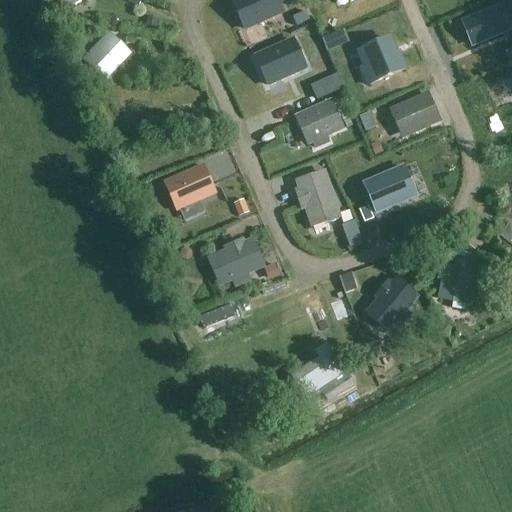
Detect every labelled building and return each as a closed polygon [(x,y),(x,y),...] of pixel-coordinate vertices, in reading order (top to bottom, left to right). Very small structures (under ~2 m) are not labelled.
[(58,0),(65,12),(86,0),(58,0)] [(125,0),(124,3),(137,9),(141,0),(140,0),(125,0)] [(275,0),(241,0),(232,4),(244,31),(282,15),(275,0)] [(511,0),(470,18),(480,40),(511,26),(511,0)] [(382,28),(402,20),(398,12),(379,19),(382,28)] [(309,22),(305,13),(292,18),(296,27),(309,22)] [(145,29),(156,31),(158,19),(147,17),(145,29)] [(108,34),(82,62),(105,83),(131,55),(108,34)] [(135,46),(136,36),(126,35),(125,45),(135,46)] [(324,52),(340,45),(337,37),(321,44),(324,52)] [(388,40),(358,53),(365,68),(361,70),(368,87),(405,71),(398,54),(394,56),(388,40)] [(296,42),(258,60),(270,87),(308,70),(296,42)] [(511,104),(511,81),(493,89),(501,109),(511,104)] [(387,111),(400,140),(439,123),(426,94),(387,111)] [(293,118),(306,147),(311,145),(313,150),(327,144),(325,139),(343,131),(329,101),(293,118)] [(359,116),(366,131),(377,127),(371,112),(359,116)] [(142,137),(123,142),(125,150),(144,146),(142,137)] [(370,154),(379,150),(373,138),(364,142),(370,154)] [(404,170),(364,186),(376,214),(415,198),(404,170)] [(206,172),(168,189),(179,216),(217,200),(206,172)] [(340,220),(324,172),(294,182),(293,192),(300,213),(304,212),(310,230),(340,220)] [(238,218),(248,214),(243,201),(233,205),(238,218)] [(373,220),(369,210),(360,214),(364,224),(373,220)] [(511,226),(509,225),(498,238),(511,248),(511,226)] [(471,250),(480,238),(469,229),(460,241),(471,250)] [(205,260),(219,289),(230,283),(233,290),(248,283),(246,277),(263,269),(250,241),(243,244),(242,240),(222,250),(223,251),(205,260)] [(473,275),(476,258),(445,252),(444,261),(440,261),(436,282),(440,282),(436,301),(468,307),(470,293),(476,294),(479,277),(473,275)] [(269,282),(279,277),(274,265),(264,269),(269,282)] [(344,294),(355,290),(351,276),(339,280),(344,294)] [(407,313),(419,299),(394,278),(389,285),(387,283),(373,299),(375,301),(364,315),(388,335),(396,325),(400,329),(411,316),(407,313)] [(329,385),(340,380),(327,350),(316,355),(319,363),(289,377),(297,393),(327,379),(329,385)]
